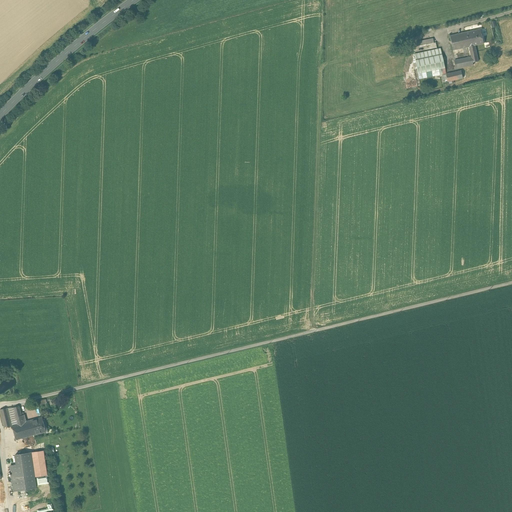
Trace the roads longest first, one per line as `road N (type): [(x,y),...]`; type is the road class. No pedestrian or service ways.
road 1 (track): [(511,282),(0,404)]
road 2 (track): [(312,331),(321,66),(441,31)]
road 3 (primary): [(134,0),(0,115)]
